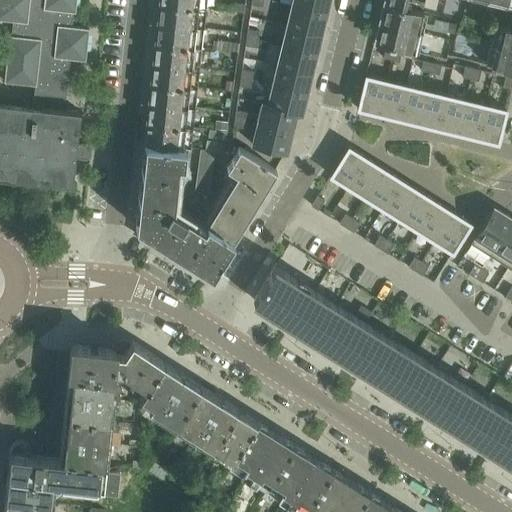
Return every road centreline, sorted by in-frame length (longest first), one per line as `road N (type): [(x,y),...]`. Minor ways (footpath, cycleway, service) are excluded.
road 1 (tertiary): [(497,511),(207,329)]
road 2 (residential): [(108,288),(139,0)]
road 3 (residential): [(287,205),(511,346)]
road 4 (residential): [(357,0),(323,143),(287,205)]
road 5 (residential): [(287,205),(207,329)]
